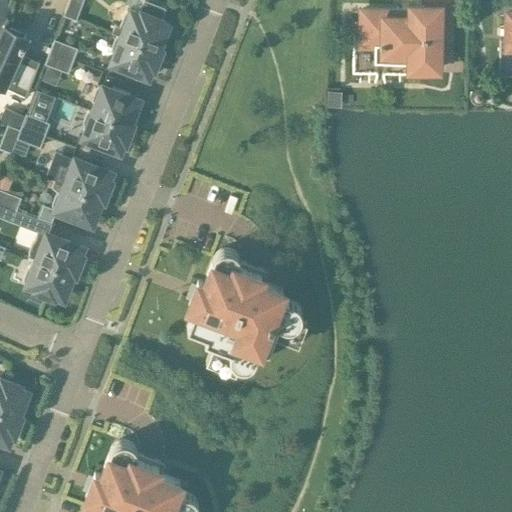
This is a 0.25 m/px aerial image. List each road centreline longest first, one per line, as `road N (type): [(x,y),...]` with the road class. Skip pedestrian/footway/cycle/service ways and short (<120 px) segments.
road 1 (residential): [(73,352),(208,0)]
road 2 (residential): [(17,511),(73,352)]
